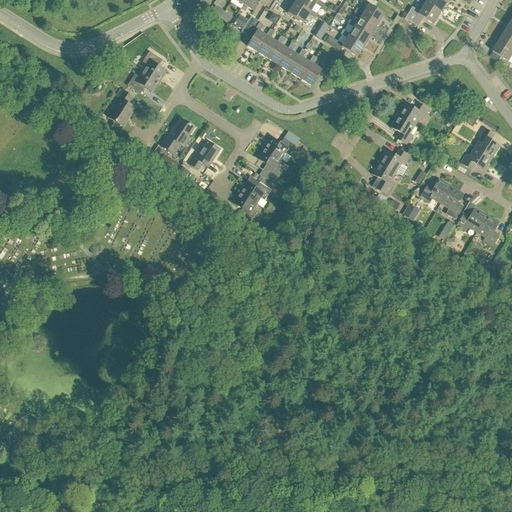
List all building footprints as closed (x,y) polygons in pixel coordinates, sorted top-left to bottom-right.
[(208,9),(211,4),(204,0),(201,0),(199,4),(208,9)] [(247,0),(243,7),(254,14),(263,0),(247,0)] [(325,5),(318,1),(317,3),(311,0),(297,0),(295,4),(310,14),(311,12),(315,5),(325,11),(326,9),(324,7),(325,5)] [(440,15),(447,5),(439,0),(427,0),(426,2),(422,0),(418,0),(417,2),(423,7),(424,5),(440,15)] [(361,16),(377,26),(388,9),(378,3),(374,9),(368,6),(363,14),(356,10),(354,14),(360,18),(361,16)] [(318,16),(311,12),(310,14),(295,4),(288,15),(303,25),(309,16),(315,20),(318,16)] [(433,26),(440,15),(424,5),(423,7),(419,13),(413,9),(406,20),(417,27),(422,19),(433,26)] [(221,18),(225,13),(216,7),(212,12),(221,18)] [(225,13),(221,18),(229,23),(233,18),(225,13)] [(270,17),(268,21),(275,25),(279,18),(278,17),(274,15),(272,14),(270,17)] [(371,37),(377,26),(361,16),(360,18),(356,25),(350,21),(347,25),(354,29),(355,27),(371,37)] [(236,20),(233,26),(242,31),(241,33),(247,37),(257,22),(251,18),(248,22),(245,26),(236,20)] [(267,39),(266,38),(259,34),(263,27),(259,24),(254,32),(256,33),(247,48),(258,54),(267,39)] [(364,48),(371,37),(355,27),(354,29),(350,35),(343,31),(340,36),(347,39),(348,37),(364,48)] [(278,45),(276,44),(270,40),(274,34),(270,31),(266,38),(267,39),(258,54),(268,61),(278,45)] [(500,41),(511,48),(511,33),(507,31),(500,41)] [(348,37),(347,39),(343,46),(329,37),(325,44),(340,53),(342,49),(357,58),(364,48),(348,37)] [(289,52),(287,51),(281,47),(285,40),(280,38),(276,44),(278,45),(268,61),(279,68),(289,52)] [(511,48),(500,41),(493,52),(502,58),(509,62),(511,57),(511,48)] [(300,58),(298,57),(292,53),(296,47),(291,44),(287,51),(289,52),(279,68),(290,74),(300,58)] [(311,65),(309,64),(302,60),(306,53),(302,51),(298,57),(300,58),(290,74),(301,81),(311,65)] [(493,52),(490,57),(499,63),(502,58),(493,52)] [(142,72),(159,83),(166,73),(158,67),(162,61),(149,53),(142,65),(146,67),(142,72)] [(342,62),(351,57),(348,53),(340,58),(342,62)] [(311,65),(301,81),(312,88),(322,72),(313,67),(317,60),(313,57),(309,64),(311,65)] [(153,94),(159,83),(142,72),(139,78),(135,75),(127,87),(140,95),(144,88),(153,94)] [(123,128),(135,110),(128,105),(132,98),(122,91),(117,98),(119,100),(107,119),(123,128)] [(398,116),(414,126),(419,118),(423,120),(428,110),(417,104),(414,110),(405,104),(398,116)] [(466,111),(463,116),(475,123),(478,119),(466,111)] [(409,135),(414,126),(398,116),(390,128),(399,134),(396,140),(407,147),(412,137),(409,135)] [(194,129),(181,121),(177,128),(174,127),(160,148),(167,153),(164,157),(160,154),(155,161),(159,163),(158,165),(173,175),(179,167),(167,159),(170,154),(173,157),(180,146),(183,149),(189,139),(188,138),(194,129)] [(474,148),(492,159),(499,147),(490,141),(493,135),(483,128),(477,138),(479,140),(474,148)] [(271,139),(264,149),(281,160),(285,154),(289,156),(295,147),(284,139),(281,145),(271,139)] [(208,169),(220,151),(207,143),(197,159),(194,156),(188,165),(198,172),(202,165),(208,169)] [(484,171),(492,159),(474,148),(469,156),(466,155),(460,164),(471,171),(475,165),(484,171)] [(277,166),(281,160),(264,149),(257,160),(267,166),(260,177),(263,179),(280,189),(282,185),(276,182),(281,175),(279,173),(281,169),(277,166)] [(378,163),(395,173),(400,165),(403,167),(409,157),(398,151),(395,157),(385,151),(378,163)] [(390,182),(395,173),(378,163),(371,175),(377,179),(372,188),(386,196),(393,184),(390,182)] [(173,175),(173,176),(182,181),(188,171),(179,166),(179,167),(173,175)] [(182,182),(187,185),(190,180),(185,177),(182,182)] [(261,182),(260,184),(271,192),(274,187),(263,179),(261,182)] [(440,205),(450,188),(438,181),(433,190),(427,186),(420,197),(430,203),(431,200),(440,205)] [(260,184),(256,190),(247,184),(240,194),(257,205),(261,200),(264,202),(271,192),(260,184)] [(463,208),(457,205),(462,195),(450,188),(440,205),(448,210),(446,215),(455,221),(463,208)] [(253,211),(257,205),(240,194),(233,205),(242,211),(239,216),(250,224),(257,214),(253,211)] [(475,234),(486,216),(474,209),(475,207),(469,203),(456,226),(466,231),(467,229),(475,234)] [(414,209),(409,206),(402,216),(407,219),(412,222),(413,219),(409,216),(414,209)] [(486,216),(475,234),(484,239),(482,242),(492,247),(499,236),(493,233),(498,224),(486,216)] [(451,225),(448,223),(447,222),(443,230),(448,233),(452,225),(451,225)]
